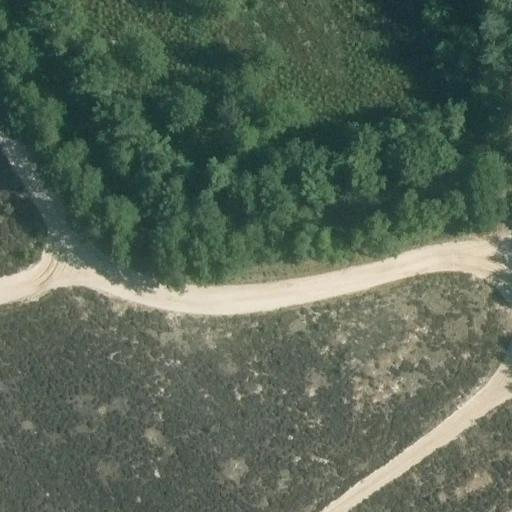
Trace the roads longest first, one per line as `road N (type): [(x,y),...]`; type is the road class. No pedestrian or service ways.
road 1 (track): [(511,276),(503,250),(279,297),(203,302),(143,292),(85,266),(0,121)]
road 2 (track): [(331,511),(511,383)]
